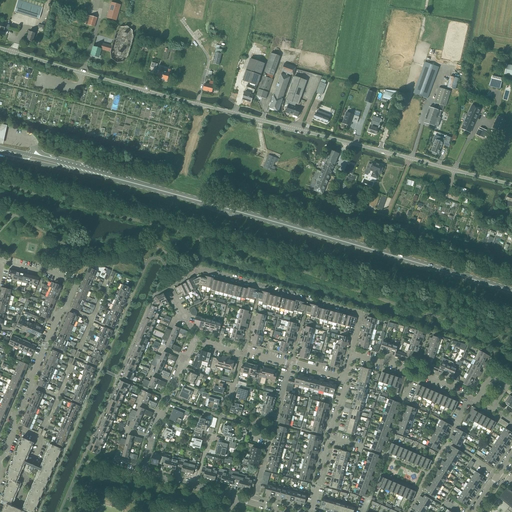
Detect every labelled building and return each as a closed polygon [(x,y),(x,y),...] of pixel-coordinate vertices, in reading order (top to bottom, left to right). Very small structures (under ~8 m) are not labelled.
[(17,0),(14,12),(38,19),(42,7),(18,0),(17,0)] [(111,2),(107,18),(116,20),(120,5),(111,2)] [(83,23),(94,27),(96,18),(85,15),(83,23)] [(91,56),(94,57),(94,56),(98,57),(101,49),(110,52),(111,59),(116,63),(123,62),(128,57),(133,38),(132,31),(127,27),(120,27),(116,33),(112,47),(99,43),(97,48),(93,47),(91,55),(91,56)] [(29,32),(26,40),(32,42),(35,33),(29,32)] [(217,49),(213,64),(219,65),(220,60),(221,58),(223,50),(220,49),(220,46),(217,45),(216,48),(217,49)] [(271,53),(264,73),(267,74),(266,77),(273,80),(280,56),(271,53)] [(254,89),(247,87),(245,92),(243,98),(245,99),(244,100),(251,102),(253,95),(254,96),(257,86),(265,63),(251,58),(243,81),(255,85),(254,89)] [(439,67),(425,62),(413,93),(428,99),(439,67)] [(165,72),(163,79),(168,81),(171,70),(168,69),(167,72),(165,72)] [(269,108),(278,111),(281,104),(283,105),(285,101),(282,100),(290,77),(287,76),(282,74),(281,74),(269,108)] [(263,76),(257,95),(266,99),(273,80),(266,77),(263,76)] [(286,112),(293,115),(293,116),(297,118),(301,109),(295,107),(296,104),(298,105),(307,81),(295,76),(286,100),(288,101),(287,104),(289,105),(286,112)] [(448,87),(456,90),(459,79),(452,76),(448,87)] [(488,86),(500,89),(502,81),(490,78),(488,86)] [(213,85),(214,82),(210,81),(209,85),(205,84),(203,90),(212,92),(214,85),(213,85)] [(320,82),(316,93),(322,95),(326,84),(320,82)] [(427,114),(426,114),(426,117),(424,123),(434,126),(437,116),(440,117),(442,111),(443,111),(444,106),(446,106),(451,91),(439,87),(434,103),(435,103),(434,108),(429,107),(427,114)] [(369,91),(365,101),(372,103),(375,93),(369,91)] [(383,98),(394,101),(395,94),(385,91),(383,98)] [(481,109),(472,105),(461,129),(470,133),(481,109)] [(330,115),(318,111),(317,113),(316,113),(314,119),(327,124),(330,115)] [(347,113),(343,123),(351,126),(352,122),(357,123),(359,118),(361,113),(355,111),(354,115),(347,113)] [(368,132),(376,135),(382,119),(374,116),(368,132)] [(504,119),(498,117),(493,129),(499,131),(504,119)] [(479,129),(476,135),(480,137),(480,136),(483,138),(484,136),(485,136),(484,136),(485,133),(486,133),(486,132),(486,130),(480,128),(479,130),(479,129)] [(443,142),(436,139),(431,152),(433,152),(432,153),(436,155),(437,154),(438,154),(443,142)] [(314,190),(323,194),(335,165),(339,154),(330,150),(326,159),(325,159),(324,161),(325,162),(314,190)] [(269,155),(264,166),(274,170),(276,167),(273,166),(275,161),(277,162),(278,159),(276,158),(269,155)] [(369,172),(370,170),(375,172),(373,176),(377,178),(379,174),(380,174),(384,166),(373,162),(372,165),(369,163),(366,171),(369,172)] [(350,173),(347,182),(354,185),(357,176),(350,173)] [(89,267),(86,273),(95,276),(97,271),(89,267)] [(86,273),(84,278),(93,281),(95,276),(86,273)] [(201,286),(207,287),(210,277),(205,276),(204,278),(200,277),(201,286)] [(196,288),(201,286),(200,277),(196,279),(195,277),(191,279),(196,288)] [(84,278),(82,282),(91,286),(93,281),(84,278)] [(197,290),(196,288),(191,279),(187,281),(188,282),(192,290),(193,292),(192,292),(193,292),(197,290)] [(49,287),(51,288),(60,291),(62,286),(51,282),(49,287)] [(82,282),(80,287),(89,291),(91,286),(82,282)] [(188,294),(192,292),(193,292),(192,290),(188,282),(184,284),(188,294)] [(122,284),(120,290),(130,294),(130,292),(129,292),(131,288),(122,284)] [(184,284),(175,288),(178,294),(182,292),(185,297),(189,295),(188,294),(184,284)] [(80,287),(78,292),(87,296),(89,291),(80,287)] [(51,288),(49,292),(58,296),(60,291),(51,288)] [(255,298),(257,298),(259,293),(257,292),(258,290),(253,289),(250,299),(255,300),(255,298)] [(120,290),(118,295),(126,298),(128,295),(129,296),(130,294),(120,290)] [(158,295),(157,296),(162,306),(169,303),(167,300),(172,297),(169,291),(160,296),(160,295),(159,296),(158,295)] [(259,301),(263,302),(266,292),(261,291),(261,293),(259,293),(257,298),(259,299),(259,301)] [(49,292),(47,297),(56,301),(58,296),(49,292)] [(78,292),(76,297),(84,301),(87,296),(78,292)] [(118,295),(115,300),(125,304),(126,302),(125,302),(126,298),(118,295)] [(156,297),(152,306),(162,310),(160,309),(161,307),(162,306),(157,296),(156,297)] [(0,297),(0,303),(9,305),(10,300),(0,297)] [(47,297),(45,302),(54,305),(56,301),(47,297)] [(76,297),(74,302),(82,306),(84,301),(76,297)] [(115,300),(113,305),(122,308),(123,305),(125,305),(125,304),(115,300)] [(303,311),(305,311),(307,305),(305,305),(305,303),(301,301),(298,312),(303,313),(303,311)] [(45,302),(43,306),(51,310),(54,305),(45,302)] [(82,306),(74,302),(71,307),(80,311),(82,306)] [(307,314),(311,315),(314,305),(309,304),(309,306),(307,305),(305,311),(307,312),(307,314)] [(39,310),(41,311),(49,315),(51,310),(43,306),(41,305),(39,310)] [(113,305),(111,309),(121,314),(122,312),(121,312),(122,308),(113,305)] [(149,311),(149,312),(159,316),(162,310),(152,306),(151,309),(150,309),(150,311),(149,311)] [(196,327),(199,328),(202,317),(197,316),(197,312),(195,307),(189,309),(192,315),(196,316),(194,324),(197,324),(196,327)] [(111,309),(109,314),(118,318),(119,315),(120,315),(121,314),(111,309)] [(241,309),(240,314),(250,317),(251,314),(249,313),(249,311),(241,309)] [(39,316),(45,318),(47,320),(49,315),(41,311),(39,316)] [(69,312),(67,317),(76,321),(78,322),(80,317),(69,312)] [(148,315),(147,318),(156,322),(159,316),(149,312),(148,313),(149,313),(148,315)] [(109,314),(107,319),(117,324),(117,322),(116,322),(118,318),(109,314)] [(348,316),(346,326),(350,327),(351,323),(356,324),(357,318),(348,316)] [(67,317),(65,322),(74,326),(76,321),(67,317)] [(16,327),(21,329),(25,321),(20,318),(16,327)] [(117,324),(107,319),(105,318),(102,324),(113,328),(115,325),(116,325),(117,324)] [(144,323),(143,324),(153,329),(156,322),(147,318),(145,322),(144,323)] [(212,329),(215,329),(217,319),(212,318),(212,320),(209,330),(212,331),(212,329)] [(21,329),(26,331),(29,323),(25,321),(21,329)] [(365,325),(365,327),(373,329),(375,330),(377,325),(376,325),(364,321),(363,324),(365,325)] [(65,322),(63,327),(71,331),(74,326),(65,322)] [(289,322),(287,327),(298,330),(299,327),(296,326),(297,324),(289,322)] [(26,331),(30,333),(34,325),(29,323),(26,331)] [(143,328),(141,331),(151,335),(153,329),(143,324),(143,326),(142,327),(143,328)] [(30,333),(35,335),(39,327),(34,325),(30,333)] [(170,329),(168,335),(176,338),(178,333),(186,336),(188,332),(175,326),(174,326),(173,331),(170,329)] [(39,327),(35,335),(40,337),(43,329),(39,327)] [(63,327),(60,332),(69,336),(71,331),(63,327)] [(104,327),(101,332),(111,336),(112,335),(111,334),(112,331),(104,327)] [(234,328),(232,334),(243,336),(244,334),(241,333),(242,331),(236,329),(234,328)] [(415,329),(414,334),(424,338),(425,335),(423,335),(423,332),(415,329)] [(138,336),(138,337),(148,341),(151,335),(141,331),(140,335),(139,334),(139,336),(138,336)] [(60,332),(58,337),(67,341),(69,336),(60,332)] [(101,332),(99,337),(108,341),(109,338),(110,338),(111,336),(101,332)] [(168,335),(165,340),(168,341),(166,346),(171,349),(171,348),(173,349),(180,352),(182,348),(173,344),(176,338),(168,335)] [(348,337),(338,335),(337,340),(339,340),(349,343),(350,340),(348,340),(348,337)] [(8,344),(13,347),(17,337),(15,336),(14,337),(12,336),(8,344)] [(13,347),(18,349),(22,340),(19,339),(20,338),(17,337),(13,347)] [(58,337),(56,342),(65,346),(67,341),(58,337)] [(99,337),(97,342),(107,346),(108,345),(106,344),(108,341),(99,337)] [(137,340),(136,344),(145,348),(148,341),(138,337),(137,338),(138,338),(137,340)] [(262,341),(251,339),(250,341),(253,342),(252,345),(260,347),(262,341)] [(412,339),(410,344),(421,348),(422,345),(419,344),(420,342),(412,339)] [(18,349),(23,351),(27,341),(24,340),(24,341),(22,340),(18,349)] [(430,344),(430,346),(438,349),(439,344),(429,340),(428,343),(430,344)] [(23,351),(27,353),(31,344),(29,343),(29,342),(27,341),(23,351)] [(282,341),(280,346),(291,349),(292,346),(289,346),(290,344),(290,343),(283,342),(284,342),(282,341)] [(369,344),(358,341),(358,344),(360,345),(359,347),(368,349),(369,344)] [(65,346),(56,342),(54,347),(63,351),(65,346)] [(97,342),(95,347),(104,351),(105,348),(106,348),(107,346),(97,342)] [(392,355),(395,356),(396,351),(397,351),(399,344),(394,342),(393,344),(391,352),(393,353),(392,355)] [(388,352),(391,352),(393,344),(388,343),(385,353),(388,354),(388,352)] [(31,344),(27,353),(32,355),(36,345),(33,344),(33,345),(31,344)] [(133,348),(132,350),(142,354),(145,348),(136,344),(134,347),(133,349),(133,348)] [(410,344),(407,353),(413,354),(414,351),(419,353),(421,348),(410,344)] [(335,345),(334,350),(345,353),(346,350),(343,349),(344,347),(337,345),(335,345)] [(95,347),(93,352),(103,356),(103,355),(102,354),(104,351),(95,347)] [(53,350),(51,355),(59,359),(62,354),(53,350)] [(132,353),(130,357),(139,361),(142,354),(132,350),(132,351),(131,353),(132,353)] [(425,367),(438,372),(440,367),(432,363),(436,353),(425,350),(423,355),(429,357),(425,367)] [(479,350),(476,355),(486,360),(487,358),(489,359),(491,356),(479,350)] [(159,355),(156,360),(165,364),(167,357),(172,359),(171,360),(175,362),(177,357),(171,354),(170,355),(169,354),(169,353),(164,351),(162,356),(159,355)] [(207,367),(211,368),(214,358),(210,357),(211,353),(201,351),(201,352),(199,352),(192,366),(199,369),(202,361),(208,363),(207,367)] [(309,354),(299,351),(298,354),(300,355),(300,357),(308,359),(309,354)] [(396,351),(395,356),(408,360),(410,361),(413,354),(407,353),(407,354),(397,351),(396,351)] [(93,352),(91,357),(99,361),(101,357),(102,358),(103,356),(93,352)] [(51,355),(48,360),(57,364),(59,359),(51,355)] [(474,359),(476,360),(486,366),(487,363),(485,362),(486,360),(476,355),(474,359)] [(217,366),(224,368),(226,357),(223,356),(222,358),(217,357),(217,358),(214,358),(211,368),(216,369),(217,366)] [(99,361),(91,357),(90,357),(87,362),(96,365),(98,362),(99,362),(99,361)] [(127,361),(127,363),(137,367),(139,361),(130,357),(129,360),(128,360),(128,362),(127,361)] [(226,357),(224,368),(231,370),(230,373),(235,374),(237,364),(234,363),(234,361),(230,360),(230,358),(226,357)] [(440,367),(438,372),(441,373),(442,371),(444,372),(449,360),(444,358),(443,361),(442,362),(440,367)] [(48,360),(46,365),(55,369),(57,364),(48,360)] [(156,360),(154,366),(157,367),(155,372),(160,374),(162,374),(162,375),(168,378),(170,373),(166,371),(166,372),(162,370),(165,364),(156,360)] [(449,360),(444,372),(446,373),(445,375),(448,376),(453,363),(454,362),(449,360)] [(476,360),(473,365),(481,369),(482,367),(484,368),(486,366),(476,360)] [(19,361),(17,366),(26,370),(28,365),(19,361)] [(243,373),(249,375),(252,364),(246,362),(245,367),(242,366),(240,374),(243,375),(243,373)] [(126,366),(125,369),(134,373),(137,367),(127,363),(126,364),(127,364),(126,366)] [(453,363),(448,376),(450,377),(451,375),(454,376),(458,366),(458,365),(453,363)] [(255,378),(258,379),(261,368),(260,368),(256,367),(257,365),(252,364),(249,375),(255,376),(255,378)] [(471,364),(469,369),(481,375),(482,372),(480,371),(481,369),(473,365),(471,364)] [(46,365),(44,370),(53,374),(55,369),(46,365)] [(84,370),(85,370),(94,374),(94,372),(93,372),(95,368),(86,365),(84,370)] [(17,366),(15,371),(24,374),(26,370),(17,366)] [(258,379),(257,382),(260,383),(262,377),(267,378),(270,369),(264,367),(264,368),(261,368),(260,368),(261,368),(258,379)] [(134,373),(125,369),(124,370),(125,371),(124,372),(123,376),(132,380),(135,373),(134,373)] [(275,370),(270,369),(267,378),(273,380),(272,381),(276,382),(278,374),(275,373),(275,370)] [(466,373),(468,374),(476,378),(477,376),(479,377),(481,375),(469,369),(466,373)] [(44,370),(42,375),(51,379),(53,374),(44,370)] [(85,370),(83,375),(93,379),(93,378),(92,377),(94,374),(85,370)] [(188,378),(187,381),(196,385),(199,379),(200,380),(202,379),(204,375),(194,370),(193,373),(192,374),(191,373),(191,374),(189,373),(187,377),(188,378)] [(15,371),(13,375),(22,379),(24,374),(15,371)] [(294,384),(299,386),(302,374),(300,373),(300,375),(297,375),(295,381),(294,384)] [(468,374),(466,379),(476,384),(477,381),(475,380),(476,378),(468,374)] [(13,375),(11,380),(20,384),(22,379),(13,375)] [(42,375),(40,380),(49,384),(51,379),(42,375)] [(83,375),(81,380),(89,384),(91,381),(92,381),(93,379),(83,375)] [(304,387),(309,388),(312,377),(310,376),(310,378),(307,377),(304,387)] [(397,388),(396,392),(401,394),(406,377),(401,376),(400,378),(397,388)] [(148,380),(145,386),(154,389),(157,383),(161,384),(160,385),(164,387),(166,383),(160,380),(159,380),(158,379),(153,377),(151,381),(148,380)] [(225,381),(216,379),(214,386),(215,386),(213,391),(224,394),(225,388),(223,388),(224,384),(224,385),(225,381)] [(476,384),(466,379),(463,383),(471,387),(472,385),(474,387),(476,384)] [(11,380),(9,385),(18,388),(20,384),(11,380)] [(49,384),(40,380),(38,385),(46,389),(49,384)] [(81,380),(79,385),(88,389),(89,388),(88,387),(89,384),(81,380)] [(118,386),(117,387),(126,391),(127,391),(130,385),(121,381),(119,384),(118,386)] [(9,385),(7,389),(16,393),(18,388),(9,385)] [(79,385),(76,390),(85,394),(87,390),(88,391),(88,389),(79,385)] [(180,393),(178,397),(182,398),(189,401),(192,394),(196,396),(199,390),(187,385),(186,388),(185,388),(183,387),(182,389),(180,394),(180,393)] [(246,387),(242,385),(242,389),(239,388),(236,397),(246,400),(247,396),(248,391),(252,392),(253,388),(246,387)] [(414,394),(419,396),(423,387),(418,385),(414,394)] [(114,391),(114,393),(124,397),(126,391),(117,387),(116,390),(115,390),(115,392),(114,391)] [(419,396),(423,398),(427,389),(423,387),(419,396)] [(7,389),(5,394),(13,398),(16,393),(7,389)] [(423,398),(428,399),(432,390),(427,389),(423,398)] [(36,390),(33,395),(42,399),(44,394),(36,390)] [(76,390),(74,395),(84,399),(85,398),(84,397),(85,394),(76,390)] [(143,390),(141,396),(144,397),(142,402),(147,404),(149,405),(155,408),(157,403),(153,402),(153,403),(149,401),(152,394),(143,390)] [(428,399),(432,401),(436,392),(432,390),(428,399)] [(201,392),(200,396),(209,398),(209,399),(210,399),(208,406),(217,409),(220,400),(217,399),(217,396),(204,392),(201,392)] [(265,400),(264,404),(274,406),(275,400),(272,399),(274,394),(265,392),(263,399),(265,400)] [(432,401),(436,403),(440,394),(436,392),(432,401)] [(113,396),(112,399),(121,403),(124,397),(114,393),(113,394),(114,394),(113,396)] [(5,394),(3,399),(11,403),(13,398),(5,394)] [(436,403),(441,405),(445,396),(440,394),(436,403)] [(33,395),(31,400),(40,404),(42,399),(33,395)] [(84,399),(74,395),(72,400),(81,404),(82,400),(83,401),(84,399)] [(441,405),(445,407),(449,398),(445,396),(441,405)] [(287,400),(286,403),(295,406),(297,401),(285,398),(285,400),(287,400)] [(445,407),(450,409),(454,400),(449,398),(445,407)] [(3,399),(1,404),(9,407),(11,403),(3,399)] [(109,404),(108,405),(118,410),(121,403),(112,399),(110,403),(109,404)] [(31,400),(29,405),(38,409),(40,404),(31,400)] [(454,400),(450,409),(454,411),(458,402),(454,400)] [(320,402),(318,407),(330,410),(330,408),(329,407),(329,404),(320,402)] [(71,403),(69,408),(79,412),(79,410),(78,410),(80,406),(71,403)] [(243,405),(236,403),(235,406),(232,405),(230,412),(241,415),(243,405)] [(1,404),(0,405),(0,408),(7,412),(9,407),(1,404)] [(274,406),(264,404),(261,415),(268,417),(269,412),(272,412),(274,406)] [(388,404),(386,408),(398,413),(399,411),(395,409),(396,407),(388,404)] [(29,405),(27,410),(36,414),(38,409),(29,405)] [(108,409),(106,412),(116,416),(118,410),(108,405),(108,406),(108,407),(107,408),(108,409)] [(408,408),(407,411),(415,414),(417,409),(405,405),(404,407),(408,408)] [(468,424),(470,419),(475,411),(476,409),(472,406),(463,421),(468,424)] [(135,411),(132,416),(141,419),(143,413),(148,415),(147,416),(151,417),(153,413),(147,410),(146,410),(145,410),(145,409),(140,407),(137,412),(135,411)] [(169,419),(179,423),(181,420),(182,420),(182,419),(181,419),(184,414),(188,416),(190,412),(179,407),(177,410),(174,409),(169,419)] [(69,408),(67,413),(75,417),(77,413),(78,414),(79,412),(69,408)] [(284,410),(283,413),(293,416),(294,411),(283,408),(282,410),(284,410)] [(27,410),(25,415),(34,419),(36,414),(27,410)] [(470,419),(474,422),(479,413),(475,411),(470,419)] [(103,417),(103,418),(113,423),(116,416),(106,412),(105,416),(104,415),(104,417),(103,417)] [(317,412),(316,416),(327,420),(328,418),(326,417),(327,414),(317,412)] [(67,413),(64,418),(74,422),(75,420),(74,420),(75,417),(67,413)] [(293,416),(283,413),(282,416),(281,415),(280,416),(280,418),(292,421),(294,421),(295,416),(293,416)] [(385,413),(383,417),(395,422),(395,420),(392,418),(393,416),(385,413)] [(474,422),(479,424),(483,415),(479,413),(474,422)] [(405,417),(404,420),(412,423),(413,418),(402,414),(401,416),(405,417)] [(25,415),(23,420),(31,424),(34,419),(25,415)] [(479,424),(483,426),(488,418),(483,415),(479,424)] [(132,416),(130,421),(133,423),(131,427),(136,430),(136,429),(138,430),(144,433),(146,429),(142,427),(142,428),(138,426),(141,419),(132,416)] [(64,418),(62,423),(71,426),(72,423),(74,424),(74,422),(64,418)] [(102,421),(101,425),(110,429),(113,423),(103,418),(102,419),(103,420),(102,421)] [(196,427),(195,432),(202,434),(201,433),(202,430),(203,430),(206,431),(207,427),(208,428),(209,426),(210,421),(206,420),(206,419),(200,418),(199,423),(198,423),(197,428),(196,427)] [(292,421),(280,418),(279,419),(281,420),(281,423),(290,426),(292,421)] [(483,426),(487,429),(492,420),(488,418),(483,426)] [(31,424),(23,420),(20,425),(29,429),(31,424)] [(442,420),(439,424),(447,429),(448,426),(451,428),(452,426),(442,420)] [(492,420),(487,429),(491,431),(496,422),(492,420)] [(314,421),(313,426),(325,429),(325,427),(323,427),(324,424),(314,421)] [(382,422),(380,427),(391,431),(392,429),(389,427),(390,425),(382,422)] [(62,423),(60,428),(70,432),(71,430),(70,430),(71,426),(62,423)] [(401,426),(400,429),(408,432),(410,427),(398,423),(398,425),(401,426)] [(439,424),(437,429),(448,435),(449,433),(445,431),(447,429),(439,424)] [(98,430),(97,431),(107,435),(110,429),(101,425),(99,428),(98,430)] [(165,430),(162,436),(165,437),(164,438),(166,439),(170,441),(172,441),(173,439),(175,434),(176,430),(181,432),(183,429),(173,425),(171,429),(167,427),(165,430)] [(224,430),(223,435),(226,436),(225,440),(227,440),(233,442),(234,439),(234,437),(233,436),(231,435),(232,433),(230,433),(231,431),(232,426),(228,425),(228,426),(224,425),(223,430),(224,430)] [(60,428),(58,433),(67,436),(68,433),(69,434),(70,432),(60,428)] [(458,432),(457,434),(464,438),(467,434),(456,428),(455,430),(458,432)] [(511,432),(506,428),(503,432),(511,438),(511,436),(511,434),(511,432)] [(437,429),(435,433),(442,437),(443,435),(447,436),(448,435),(437,429)] [(97,434),(95,438),(104,442),(107,435),(97,431),(97,432),(96,434),(97,434)] [(378,431),(377,436),(388,440),(389,438),(385,436),(386,434),(378,431)] [(202,434),(195,432),(192,440),(193,441),(192,446),(201,449),(203,440),(201,440),(202,434)] [(511,438),(503,432),(500,436),(507,441),(509,439),(511,441),(511,440),(511,438)] [(58,433),(56,438),(66,442),(66,440),(65,440),(67,436),(58,433)] [(435,433),(432,437),(443,443),(444,441),(441,439),(442,437),(435,433)] [(321,437),(309,434),(308,439),(310,439),(321,442),(322,440),(320,440),(321,437)] [(452,435),(451,437),(462,442),(464,438),(457,434),(455,437),(452,435)] [(124,439),(122,445),(131,447),(133,440),(137,441),(137,442),(141,443),(143,438),(136,436),(135,437),(134,437),(134,436),(128,435),(127,440),(124,439)] [(500,436),(497,440),(508,447),(509,446),(506,443),(507,441),(500,436)] [(432,437),(430,441),(437,445),(439,443),(442,445),(443,443),(432,437)] [(462,442),(451,437),(450,438),(453,440),(452,443),(460,447),(462,442)] [(9,480),(8,483),(8,484),(7,487),(6,486),(3,493),(4,494),(3,497),(2,496),(0,500),(10,504),(19,484),(15,482),(32,442),(22,438),(20,442),(21,442),(20,445),(19,445),(12,461),(13,462),(11,465),(10,464),(7,472),(8,472),(7,475),(6,474),(4,478),(9,480)] [(66,442),(56,438),(54,443),(62,446),(64,443),(65,443),(66,442)] [(92,442),(92,444),(102,448),(104,442),(95,438),(94,441),(93,441),(93,443),(92,442)] [(217,445),(216,449),(218,449),(217,453),(225,456),(227,447),(235,449),(236,443),(233,442),(227,440),(226,444),(220,442),(218,441),(217,445)] [(375,440),(373,445),(385,449),(386,447),(382,446),(383,443),(375,440)] [(497,440),(495,444),(502,449),(503,447),(507,449),(508,447),(497,440)] [(437,445),(430,441),(428,446),(438,452),(439,450),(436,448),(437,445)] [(252,448),(250,455),(260,457),(262,450),(256,448),(256,445),(248,443),(247,447),(252,448)] [(388,452),(393,454),(396,445),(392,443),(388,452)] [(39,497),(40,497),(43,491),(42,490),(44,487),(45,488),(48,480),(47,480),(48,477),(49,478),(52,471),(51,470),(52,467),(53,468),(56,461),(55,460),(57,457),(57,458),(61,449),(50,444),(22,509),(23,510),(28,511),(34,511),(35,510),(34,510),(35,507),(36,507),(39,500),(38,500),(39,497)] [(102,448),(92,444),(91,445),(92,445),(91,447),(90,451),(99,455),(102,448)] [(308,444),(307,449),(319,452),(319,450),(317,450),(318,447),(308,444)] [(495,444),(492,448),(502,455),(503,454),(500,451),(502,449),(495,444)] [(122,445),(121,450),(124,451),(122,456),(128,458),(128,457),(130,458),(137,460),(138,455),(134,454),(134,455),(129,454),(131,447),(122,445)] [(393,454),(397,456),(401,447),(396,445),(393,454)] [(454,450),(452,452),(460,457),(462,452),(452,446),(451,448),(454,450)] [(397,456),(401,458),(405,449),(401,447),(397,456)] [(492,448),(489,452),(496,457),(498,455),(501,457),(502,455),(492,448)] [(401,458),(406,460),(410,451),(405,449),(401,458)] [(406,460),(410,462),(414,453),(410,451),(406,460)] [(162,464),(162,462),(163,460),(165,454),(161,453),(161,454),(154,452),(151,463),(158,465),(159,463),(162,464)] [(371,452),(369,457),(381,461),(381,459),(378,458),(379,455),(371,452)] [(448,452),(447,454),(457,461),(460,457),(452,452),(451,454),(448,452)] [(489,452),(487,456),(497,463),(498,462),(495,459),(496,457),(489,452)] [(410,462),(415,464),(418,455),(414,453),(410,462)] [(165,454),(163,460),(162,462),(165,463),(164,466),(170,468),(172,459),(170,458),(171,455),(165,454)] [(306,454),(304,459),(316,462),(316,460),(315,460),(315,457),(306,454)] [(449,458),(447,460),(454,465),(457,461),(447,454),(446,456),(449,458)] [(260,457),(250,455),(249,460),(244,459),(243,463),(254,466),(255,464),(258,465),(259,460),(258,460),(259,458),(260,458),(260,457)] [(415,464),(419,466),(423,457),(418,455),(415,464)] [(497,463),(487,456),(484,460),(491,465),(493,463),(496,465),(497,463)] [(172,459),(170,468),(171,468),(176,469),(177,466),(177,463),(180,464),(182,458),(179,457),(179,458),(173,457),(172,459)] [(419,466),(423,468),(427,459),(423,457),(419,466)] [(187,473),(190,464),(187,463),(188,460),(182,458),(180,464),(183,465),(182,471),(187,472),(187,473)] [(427,459),(423,468),(428,470),(432,461),(427,459)] [(190,464),(187,473),(188,473),(193,474),(195,469),(198,470),(199,464),(196,464),(197,462),(191,460),(190,464)] [(269,460),(268,462),(270,463),(269,466),(279,468),(280,468),(281,463),(280,463),(269,460)] [(443,461),(442,462),(452,469),(454,465),(447,460),(446,463),(443,461)] [(367,461),(366,466),(377,470),(378,468),(374,467),(375,464),(367,461)] [(444,466),(442,468),(449,473),(452,469),(442,462),(440,464),(444,466)] [(303,464),(302,469),(313,472),(314,470),(312,469),(313,467),(303,464)] [(202,470),(202,473),(205,474),(204,477),(209,478),(209,479),(212,468),(210,467),(204,466),(202,470)] [(217,474),(220,475),(221,469),(218,468),(218,469),(212,468),(209,479),(210,479),(215,480),(217,474)] [(437,469),(436,470),(447,477),(449,473),(442,468),(441,471),(437,469)] [(226,483),(227,483),(229,474),(227,473),(227,470),(221,469),(220,475),(223,476),(221,482),(226,483)] [(233,485),(234,481),(234,479),(237,479),(239,473),(239,474),(239,473),(239,472),(230,470),(229,474),(227,483),(233,485)] [(364,470),(362,475),(374,479),(375,477),(371,476),(372,473),(364,470)] [(439,474),(437,477),(444,481),(447,477),(436,470),(435,472),(439,474)] [(476,472),(474,476),(484,483),(485,481),(482,479),(484,476),(476,472)] [(244,488),(247,477),(247,476),(239,474),(239,473),(237,479),(240,480),(238,486),(244,488)] [(310,476),(300,474),(299,479),(311,482),(311,480),(309,479),(310,476)] [(377,485),(381,487),(385,478),(381,476),(377,485)] [(474,476),(471,480),(478,485),(480,482),(483,484),(484,483),(474,476)] [(247,477),(244,488),(245,488),(250,489),(251,486),(251,484),(254,485),(256,480),(247,477)] [(432,477),(431,479),(442,485),(444,481),(437,477),(436,479),(432,477)] [(381,487),(386,489),(390,480),(385,478),(381,487)] [(361,479),(359,484),(371,488),(372,486),(368,485),(369,482),(361,479)] [(433,482),(432,485),(439,489),(442,485),(431,479),(430,480),(433,482)] [(386,489),(390,491),(394,482),(390,480),(386,489)] [(471,480),(468,484),(478,491),(480,489),(476,487),(478,485),(471,480)] [(390,491),(394,493),(398,484),(394,482),(390,491)] [(272,495),(275,496),(278,484),(273,483),(273,485),(270,497),(272,497),(272,495)] [(278,499),(280,499),(283,486),(278,484),(275,496),(278,497),(278,499)] [(394,493),(399,495),(403,486),(398,484),(394,493)] [(468,484),(466,488),(473,492),(474,490),(477,492),(478,491),(468,484)] [(427,485),(426,487),(437,493),(439,489),(432,485),(430,487),(427,485)] [(282,498),(285,499),(288,489),(288,487),(283,486),(280,499),(282,500),(282,498)] [(399,495),(397,498),(402,500),(403,497),(407,488),(403,486),(399,495)] [(437,493),(426,487),(425,489),(428,491),(427,493),(434,498),(437,493)] [(292,500),(295,501),(297,492),(298,490),(293,488),(293,490),(289,502),(291,502),(292,500)] [(366,491),(358,488),(356,493),(368,497),(368,495),(365,494),(366,491)] [(403,497),(408,499),(412,490),(407,488),(403,497)] [(466,488),(463,492),(473,499),(474,497),(471,495),(473,492),(466,488)] [(499,498),(510,507),(510,506),(511,507),(511,491),(507,488),(499,498)] [(412,490),(408,499),(412,501),(416,492),(412,490)] [(302,493),(299,504),(301,505),(302,503),(305,504),(308,492),(303,491),(302,493)] [(463,492),(460,496),(467,500),(469,498),(472,500),(473,499),(463,492)] [(420,496),(419,498),(430,504),(432,500),(425,495),(424,498),(420,496)] [(467,500),(460,496),(457,500),(468,507),(469,505),(466,503),(467,500)] [(421,501),(420,504),(427,508),(430,504),(419,498),(418,499),(421,501)] [(334,511),(333,511),(338,511),(341,504),(337,503),(334,511)]
